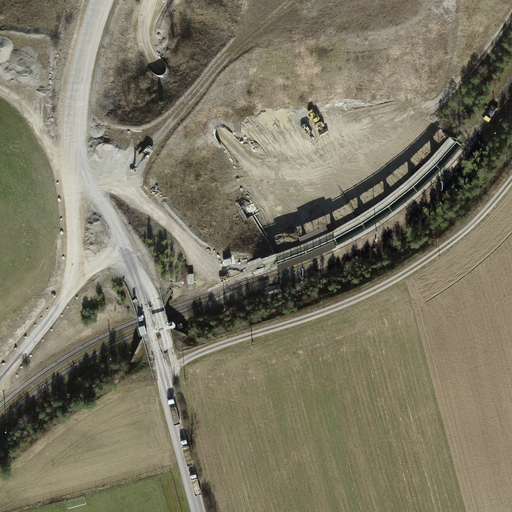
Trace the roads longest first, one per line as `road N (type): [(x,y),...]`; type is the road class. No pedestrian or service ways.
road 1 (track): [(163,378),(188,357),(391,290),(511,186)]
road 2 (track): [(75,295),(72,132),(95,0)]
road 3 (track): [(511,5),(481,60),(437,105),(307,171)]
road 4 (unknown): [(158,358),(135,281),(121,258),(101,250)]
